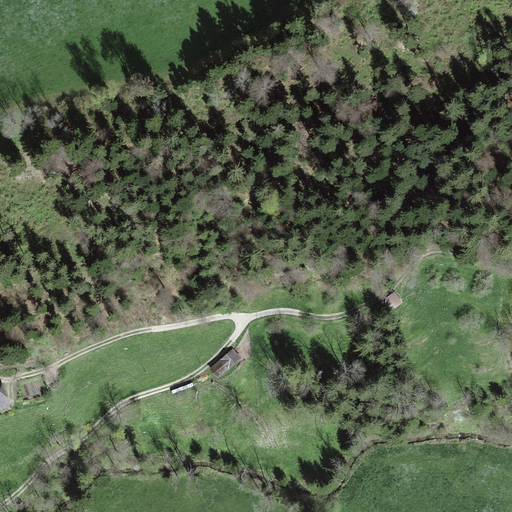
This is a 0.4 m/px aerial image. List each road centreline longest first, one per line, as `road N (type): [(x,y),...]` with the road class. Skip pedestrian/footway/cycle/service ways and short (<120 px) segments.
road 1 (track): [(0,500),(117,406),(185,381),(249,317),(281,310),(348,314),(439,250),(511,270)]
road 2 (track): [(10,402),(10,378),(108,338),(249,317)]
